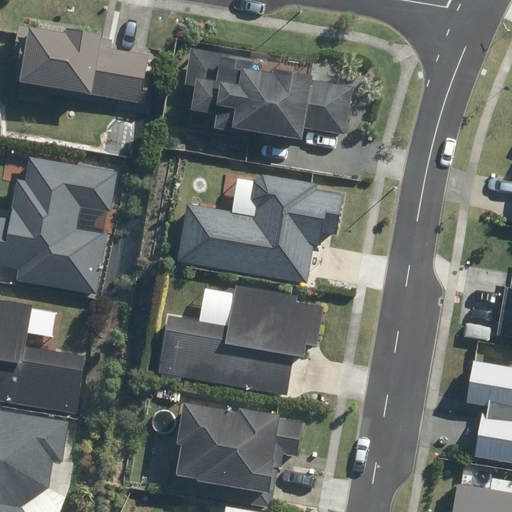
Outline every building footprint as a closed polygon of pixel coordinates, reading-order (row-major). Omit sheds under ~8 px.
[(148,45),(103,41),(104,34),(87,33),(87,22),(38,18),(38,25),(17,23),(15,42),(21,42),(16,102),(52,105),(54,88),(83,90),(82,100),(101,101),(101,98),(118,100),(116,118),(142,121),(148,45)] [(243,164),(264,167),(349,179),(363,77),(257,62),(258,55),(189,45),(183,86),(193,87),(187,130),(246,138),(243,164)] [(115,210),(118,171),(83,168),(85,147),(8,141),(4,184),(14,185),(12,215),(0,213),(0,264),(26,267),(25,288),(103,294),(109,225),(78,223),(80,207),(115,210)] [(312,218),(325,219),(326,211),(341,212),(342,191),(318,189),(319,182),(252,177),(250,209),(185,203),(179,274),(307,284),(312,218)] [(235,291),(203,288),(200,320),(164,316),(157,377),(290,391),(294,358),(302,359),(304,341),(318,343),(322,305),(299,303),(301,291),(235,284),(235,291)] [(33,309),(0,304),(0,402),(77,412),(85,353),(28,345),(33,309)] [(511,365),(476,359),(469,402),(483,404),(474,456),(511,462),(511,365)] [(172,478),(230,485),(228,500),(275,506),(279,473),(298,475),(304,424),(280,421),(281,411),(182,399),(172,478)] [(0,511),(32,511),(47,499),(52,461),(67,463),(73,417),(0,407),(0,511)] [(511,511),(511,490),(456,482),(451,511),(511,511)]
